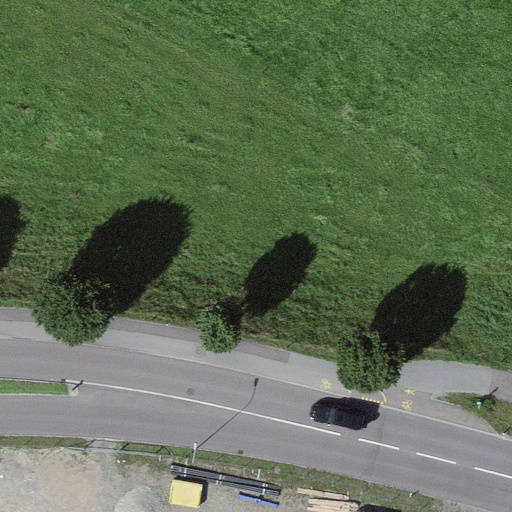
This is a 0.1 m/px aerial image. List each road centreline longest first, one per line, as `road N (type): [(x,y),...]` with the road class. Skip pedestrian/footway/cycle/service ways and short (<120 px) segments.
road 1 (secondary): [(511,479),(195,402)]
road 2 (secondary): [(195,402),(106,368),(0,356)]
road 3 (secondary): [(0,415),(101,419),(195,402)]
